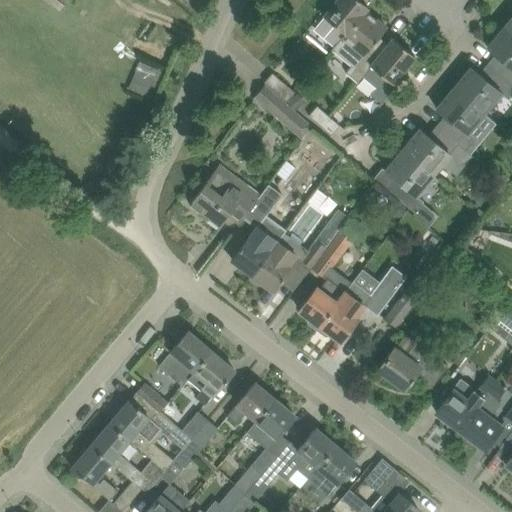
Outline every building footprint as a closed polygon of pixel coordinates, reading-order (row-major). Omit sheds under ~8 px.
[(316,26),(337,43),(346,32),(346,33),(366,10),(368,7),(366,5),(367,0),(366,0),(337,0),(332,6),(327,6),(323,11),(324,15),(323,16),(324,16),(316,26)] [(387,27),(366,10),(346,33),(346,32),(337,43),(332,50),(352,65),(346,72),(358,81),(362,76),(371,65),(383,51),(374,43),(387,27)] [(498,58),(491,67),(511,84),(511,32),(505,26),(488,47),(495,54),(496,55),(498,58)] [(394,38),(383,51),(371,65),(362,76),(376,88),(372,94),(382,103),(397,85),(394,82),(415,56),(394,38)] [(151,98),(164,71),(142,60),(129,88),(151,98)] [(480,74),(479,73),(479,74),(471,67),(454,88),(483,112),(500,92),(508,99),(511,94),(511,84),(491,67),(484,76),(480,74)] [(295,92),(272,73),(264,83),(286,102),(295,92)] [(254,97),(253,98),(277,119),(288,107),(299,116),(288,128),(302,141),(313,128),(280,98),(265,85),(254,97)] [(448,120),(440,129),(466,150),(475,139),(467,133),(483,112),(454,88),(437,109),(445,115),(444,116),(445,117),(448,120)] [(340,125),(318,106),(310,115),(331,135),(340,125)] [(473,155),(466,150),(440,129),(433,138),(429,136),(428,135),(420,129),(403,150),(433,174),(442,163),(457,175),(473,155)] [(385,187),(415,212),(424,201),(416,194),(433,174),(403,150),(386,170),(393,177),(394,178),(397,182),(390,190),(385,187)] [(206,183),(190,203),(220,226),(228,216),(238,224),(244,216),(246,214),(261,195),(236,176),(232,181),(216,169),(206,183)] [(244,244),(232,259),(253,275),(270,253),(278,241),(285,233),(264,218),(282,194),(269,184),(261,195),(246,214),(244,216),(257,226),(244,244)] [(339,208),(300,259),(311,267),(337,233),(340,229),(349,216),(339,208)] [(337,233),(311,267),(323,277),(331,266),(333,267),(354,240),(340,229),(337,233)] [(253,275),(253,278),(260,284),(263,282),(274,291),(286,275),(291,268),(289,267),(297,256),(278,241),(270,253),(253,275)] [(371,297),(364,305),(366,306),(378,316),(407,277),(393,266),(370,296),(371,297)] [(399,299),(384,318),(397,327),(428,284),(416,275),(399,299)] [(312,294),(300,309),(309,317),(308,319),(308,323),(317,330),(346,291),(328,278),(319,290),(317,288),(312,294)] [(346,291),(317,330),(326,336),(330,335),(331,333),(341,341),(353,325),(359,318),(356,316),(364,305),(371,297),(370,296),(353,283),(346,291)] [(499,290),(475,291),(465,292),(466,311),(476,310),(500,309),(499,290)] [(171,351),(159,366),(183,386),(189,379),(188,378),(211,351),(187,331),(170,351),(171,351)] [(431,389),(448,366),(406,334),(379,369),(404,389),(414,376),(431,389)] [(212,352),(211,351),(188,378),(189,379),(202,390),(196,397),(204,404),(215,390),(217,391),(221,385),(234,370),(222,360),(223,356),(216,349),(212,352)] [(449,396),(437,412),(460,430),(478,406),(498,381),(489,375),(479,389),(463,377),(454,388),(449,396)] [(502,425),(489,415),(499,402),(497,401),(506,388),(498,381),(478,406),(460,430),(484,448),(502,425)] [(144,383),(136,392),(160,412),(167,403),(144,383)] [(245,413),(256,422),(274,400),(255,383),(236,404),(237,404),(228,415),(236,423),(245,413)] [(136,392),(110,423),(130,440),(165,470),(174,459),(154,443),(164,431),(156,425),(163,415),(160,412),(136,392)] [(294,417),(274,400),(256,422),(247,432),(265,448),(274,438),(275,439),(294,417)] [(191,439),(208,419),(199,411),(190,422),(181,431),(191,439)] [(219,428),(208,419),(191,439),(201,447),(197,451),(198,452),(219,428)] [(119,453),(130,440),(110,423),(91,445),(111,462),(132,480),(141,488),(146,492),(154,483),(119,453)] [(285,467),(279,474),(287,481),(297,469),(308,478),(335,445),(315,428),(303,443),(297,450),(297,451),(288,462),(284,467),(285,467)] [(511,430),(500,446),(511,455),(506,464),(511,468),(511,430)] [(191,439),(174,459),(185,468),(198,452),(197,451),(201,447),(191,439)] [(96,480),(111,462),(91,445),(72,468),(110,501),(117,491),(103,479),(100,483),(96,480)] [(355,462),(335,445),(308,478),(318,486),(327,493),(336,483),(337,484),(342,477),(355,462)] [(246,493),(275,459),(265,450),(244,475),(236,484),(246,493)] [(228,458),(221,465),(236,481),(243,474),(228,458)] [(383,458),(364,480),(391,502),(382,511),(416,511),(418,510),(389,485),(399,472),(383,458)] [(285,467),(283,466),(275,459),(246,493),(256,502),(285,467)] [(122,511),(141,488),(132,480),(113,503),(122,511)] [(229,511),(246,493),(236,484),(219,503),(216,500),(205,511),(204,511),(200,509),(197,511),(180,511),(179,511),(229,511)] [(179,511),(180,511),(189,501),(170,485),(161,496),(160,495),(145,511),(179,511)] [(246,493),(229,511),(246,511),(256,502),(246,493)] [(375,511),(371,508),(353,493),(346,502),(357,511),(375,511)]
